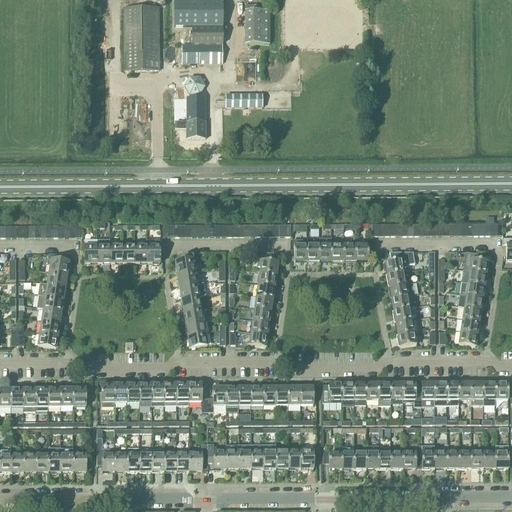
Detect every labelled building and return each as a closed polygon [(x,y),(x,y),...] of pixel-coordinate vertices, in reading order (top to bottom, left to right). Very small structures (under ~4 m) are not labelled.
[(174,0),(175,30),(191,30),(222,30),(221,0),(174,0)] [(124,10),(124,72),(124,73),(159,72),(158,10),(124,10)] [(269,13),(267,13),(245,12),(245,46),(269,46),(269,13)] [(191,30),(191,46),(182,46),(182,65),(222,65),(222,46),(222,30),(191,30)] [(183,88),(189,97),(199,97),(204,88),(199,78),(188,79),(183,88)] [(262,97),(226,96),(226,110),(262,110),(262,109),(258,109),(258,97),(262,97)] [(175,124),(175,131),(186,131),(186,140),(204,140),(204,100),(186,100),(186,124),(175,124)] [(243,239),(243,227),(232,227),(232,239),(243,239)] [(331,240),(319,240),(319,242),(319,262),(331,262),(331,247),(331,240)] [(511,240),(502,240),(502,247),(506,247),(506,263),(511,263),(511,261),(511,260),(511,240)] [(97,264),(97,242),(84,242),(84,266),(90,266),(90,264),(97,264)] [(103,242),(97,242),(97,264),(109,264),(109,248),(109,242),(103,242)] [(159,242),(147,242),(147,248),(147,264),(159,264),(159,266),(159,242)] [(307,242),(294,242),(294,247),(294,264),(300,264),(300,262),(307,262),(307,242)] [(319,242),(307,242),(307,262),(319,262),(319,242)] [(331,247),(331,262),(343,262),(343,247),(331,247)] [(356,262),(355,247),(343,247),(343,262),(356,262)] [(355,247),(356,262),(367,261),(367,264),(368,264),(368,247),(355,247)] [(122,264),(122,248),(109,248),(109,264),(122,264)] [(122,248),(122,264),(134,264),(134,248),(122,248)] [(147,264),(147,248),(134,248),(134,264),(147,264)] [(463,273),(484,276),(485,269),(487,269),(488,264),(477,262),(478,256),(465,254),(463,273)] [(180,263),(175,264),(175,270),(178,269),(179,276),(195,274),(194,266),(195,266),(196,266),(196,265),(197,265),(197,264),(198,263),(198,262),(197,260),(195,260),(194,255),(180,258),(180,263)] [(255,262),(258,262),(257,269),(254,269),(253,274),(259,275),(274,277),(275,270),(277,270),(278,264),(272,264),(273,255),(256,255),(255,262)] [(389,276),(408,273),(407,267),(415,266),(413,255),(389,255),(389,264),(386,264),(387,270),(389,276)] [(49,275),(65,277),(66,270),(68,270),(69,264),(58,263),(59,257),(49,256),(47,265),(50,266),(49,275)] [(391,288),(410,285),(408,273),(389,276),(391,288)] [(463,273),(461,285),(482,288),(484,276),(463,273)] [(181,289),(197,286),(195,274),(179,276),(181,289)] [(47,287),(63,290),(65,277),(49,275),(47,287)] [(257,287),(272,289),(274,277),(259,275),(257,287)] [(197,286),(181,289),(183,301),(199,298),(205,297),(203,285),(197,286)] [(410,285),(391,288),(393,300),(413,297),(411,285),(410,285)] [(480,300),(482,288),(461,285),(459,297),(465,298),(480,300)] [(40,286),(38,299),(39,299),(45,300),(61,302),(63,290),(47,287),(40,286)] [(255,299),(270,301),(272,289),(257,287),(255,299)] [(395,313),(410,310),(415,309),(413,297),(393,300),(395,313)] [(478,312),(480,300),(465,298),(459,297),(458,309),(464,310),(478,312)] [(199,298),(183,301),(185,313),(201,311),(199,298)] [(39,299),(37,311),(43,312),(59,314),(61,302),(45,300),(39,299)] [(254,311),(268,313),(270,301),(255,299),(254,311)] [(397,324),(412,322),(410,310),(395,313),(397,324)] [(462,322),(476,324),(478,312),(464,310),(462,322)] [(187,326),(203,323),(201,311),(185,313),(187,326)] [(252,324),(267,326),(268,313),(254,311),(252,324)] [(41,324),(57,326),(59,314),(43,312),(41,324)] [(399,336),(414,334),(412,322),(397,324),(399,336)] [(460,334),(475,336),(476,324),(462,322),(460,334)] [(189,338),(205,335),(203,323),(187,326),(189,338)] [(39,336),(55,339),(57,326),(41,324),(39,336)] [(250,335),(265,338),(267,326),(252,324),(250,335)] [(414,334),(399,336),(401,348),(399,349),(416,347),(414,334)] [(475,336),(460,334),(458,346),(475,349),(475,348),(473,348),(475,336)] [(189,351),(207,348),(205,335),(189,338),(191,350),(189,350),(189,351)] [(265,338),(250,335),(248,348),(265,350),(263,349),(265,338)] [(55,339),(39,336),(37,348),(55,351),(56,350),(53,350),(55,339)] [(421,410),(421,402),(421,386),(415,386),(415,385),(409,385),(409,387),(402,388),(402,405),(413,405),(413,410),(421,410)] [(427,385),(421,385),(421,386),(421,402),(421,410),(434,410),(434,408),(434,402),(434,387),(427,387),(427,385)] [(507,402),(507,385),(507,387),(494,387),(495,402),(507,402)] [(188,388),(188,404),(201,404),(201,415),(207,415),(207,400),(201,400),(201,386),(195,386),(195,388),(188,388)] [(341,405),(341,402),(341,388),(329,388),(329,386),(328,386),(328,391),(322,391),(322,405),(341,405)] [(114,409),(114,405),(114,389),(102,389),(102,387),(101,387),(101,409),(114,409)] [(446,387),(434,387),(434,402),(434,408),(446,408),(446,387)] [(458,387),(446,387),(446,408),(458,408),(458,402),(458,387)] [(470,402),(470,387),(458,387),(458,402),(470,402)] [(483,408),(482,387),(470,387),(470,402),(471,402),(471,408),(483,408)] [(482,387),(483,408),(495,408),(495,402),(494,387),(482,387)] [(151,389),(151,405),(163,405),(163,388),(151,389)] [(176,408),(176,388),(163,388),(163,405),(164,405),(164,408),(176,408)] [(188,404),(188,388),(176,388),(176,408),(188,408),(188,404)] [(341,388),(341,402),(341,405),(341,407),(353,407),(353,388),(341,388)] [(365,407),(365,402),(365,388),(353,388),(353,407),(365,407)] [(377,402),(377,388),(365,388),(365,402),(377,402)] [(377,388),(377,402),(378,402),(378,408),(390,408),(390,406),(390,388),(377,388)] [(402,406),(402,405),(402,388),(390,388),(390,406),(402,406)] [(114,389),(114,405),(127,405),(126,389),(114,389)] [(126,389),(127,405),(139,405),(139,389),(126,389)] [(151,409),(151,405),(151,389),(139,389),(139,405),(139,409),(151,409)] [(300,392),(300,408),(312,408),(312,389),(307,389),(307,391),(300,392)] [(207,400),(207,415),(213,415),(213,408),(226,408),(226,392),(213,392),(213,390),(213,400),(207,400)] [(72,393),(72,409),(85,409),(85,391),(79,391),(79,393),(72,393)] [(238,392),(226,392),(226,408),(226,415),(238,415),(238,408),(238,392)] [(238,392),(238,408),(250,408),(250,392),(238,392)] [(250,392),(250,408),(263,408),(263,392),(250,392)] [(275,408),(275,392),(263,392),(263,408),(275,408)] [(287,408),(287,392),(275,392),(275,408),(287,408)] [(300,408),(300,392),(287,392),(287,408),(300,408)] [(0,409),(11,410),(11,393),(0,393),(0,409)] [(11,393),(11,410),(22,409),(23,409),(23,393),(11,393)] [(36,412),(35,393),(23,393),(23,409),(22,409),(22,414),(35,414),(35,412),(36,412)] [(48,409),(48,393),(35,393),(36,412),(47,412),(47,409),(48,409)] [(48,393),(48,409),(60,409),(60,393),(48,393)] [(72,409),(72,393),(60,393),(60,409),(72,409)] [(101,437),(96,437),(96,441),(96,468),(101,468),(101,475),(102,475),(102,472),(114,472),(114,456),(114,451),(102,451),(102,441),(101,441),(101,437)] [(202,472),(208,472),(208,470),(207,470),(207,461),(207,447),(201,447),(201,456),(189,456),(189,472),(196,472),(196,474),(202,474),(202,472)] [(208,470),(226,470),(225,449),(213,449),(213,447),(207,447),(207,461),(207,470),(208,470)] [(238,447),(225,448),(225,449),(226,470),(238,470),(238,447)] [(250,447),(238,447),(238,470),(250,470),(250,447)] [(263,447),(250,447),(250,470),(263,470),(263,447)] [(275,447),(263,447),(263,470),(275,469),(275,453),(275,447)] [(402,454),(402,469),(409,469),(409,471),(415,471),(415,470),(422,470),(421,448),(415,448),(415,454),(402,454)] [(421,448),(422,470),(422,471),(422,469),(434,469),(434,454),(434,448),(421,448)] [(495,454),(495,469),(502,469),(502,471),(508,471),(508,448),(495,448),(495,454)] [(347,449),(342,449),(342,455),(342,469),(354,469),(354,455),(354,450),(347,450),(347,449)] [(378,449),(366,449),(366,455),(366,469),(378,469),(378,450),(378,449)] [(48,457),(48,473),(61,473),(60,456),(61,456),(61,451),(61,450),(48,450),(48,457)] [(359,450),(354,450),(354,455),(354,469),(366,469),(366,455),(359,455),(359,450)] [(390,450),(378,450),(378,469),(391,469),(390,454),(390,450)] [(0,473),(11,473),(11,457),(11,452),(0,451),(0,473)] [(73,456),(73,451),(61,451),(61,456),(60,456),(61,473),(73,473),(73,456)] [(127,452),(127,456),(127,472),(139,472),(139,452),(127,452)] [(139,452),(139,472),(151,472),(151,452),(139,452)] [(151,452),(151,472),(164,472),(164,456),(164,452),(151,452)] [(329,466),(329,471),(330,471),(330,469),(342,469),(342,455),(329,455),(329,452),(322,452),(322,466),(329,466)] [(288,469),(288,453),(275,453),(275,469),(288,469)] [(300,469),(300,453),(288,453),(288,469),(300,469)] [(300,453),(300,469),(300,473),(307,473),(307,472),(313,471),(313,453),(300,453)] [(390,454),(391,469),(402,469),(402,454),(390,454)] [(446,454),(434,454),(434,469),(446,469),(446,454)] [(446,454),(446,469),(458,469),(458,454),(446,454)] [(458,454),(458,469),(470,469),(470,454),(458,454)] [(483,469),(483,454),(470,454),(470,469),(483,469)] [(483,454),(483,469),(495,469),(495,454),(483,454)] [(73,456),(73,473),(80,473),(80,475),(85,475),(85,456),(73,456)] [(114,456),(114,472),(127,472),(127,456),(114,456)] [(176,472),(176,456),(164,456),(164,472),(176,472)] [(189,472),(189,456),(176,456),(176,472),(189,472)] [(23,473),(23,457),(11,457),(11,473),(23,473)] [(23,457),(23,473),(36,473),(36,457),(23,457)] [(48,473),(48,457),(36,457),(36,473),(48,473)]
